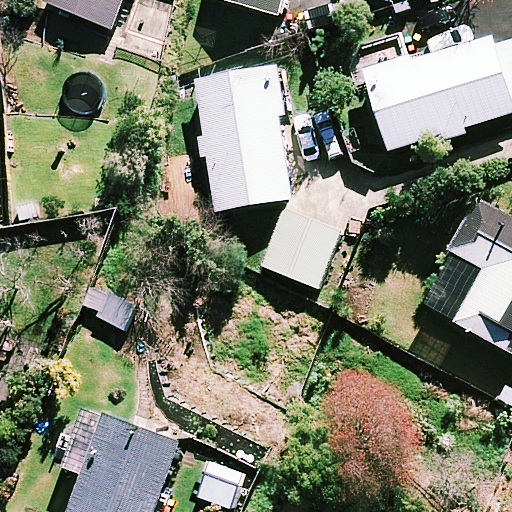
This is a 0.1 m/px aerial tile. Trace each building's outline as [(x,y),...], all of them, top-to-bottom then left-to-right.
[(134,0),(54,0),(49,14),(119,40),(134,0)] [(511,126),(511,43),(369,86),(392,162),(511,126)] [(295,213),(280,81),(200,90),(216,223),(295,213)] [(511,230),(483,215),(428,317),(511,361),(511,230)] [(344,240),(287,218),(265,276),(321,298),(344,240)] [(162,511),(184,456),(83,419),(63,475),(89,485),(78,511),(162,511)]
